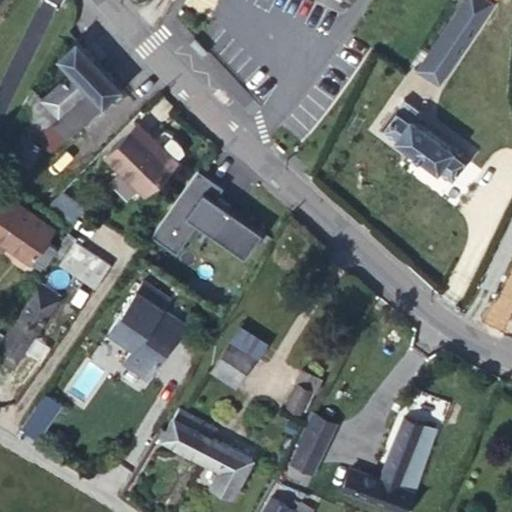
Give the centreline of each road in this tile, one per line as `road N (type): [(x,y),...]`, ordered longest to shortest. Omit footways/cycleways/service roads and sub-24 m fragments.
road 1 (tertiary): [(110,0),(246,147),(344,236),(448,320),(511,353)]
road 2 (unknown): [(448,320),(511,194)]
road 3 (unclassified): [(0,435),(112,511)]
